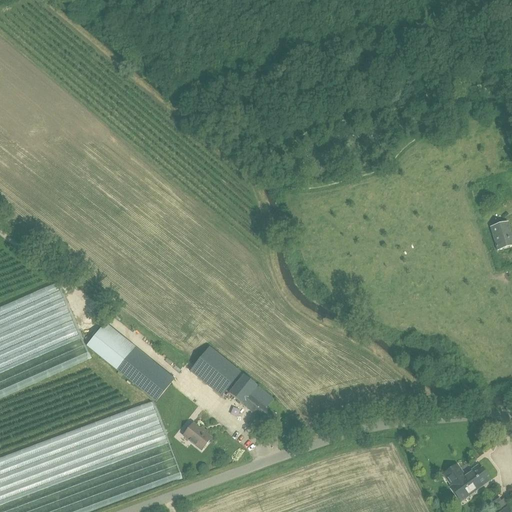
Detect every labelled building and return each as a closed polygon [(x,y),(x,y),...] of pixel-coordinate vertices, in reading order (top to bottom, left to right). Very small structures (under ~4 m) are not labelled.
[(490,228),(497,251),(511,246),(511,237),(508,223),(490,228)] [(101,327),(86,347),(116,371),(132,352),(101,327)] [(190,371),(221,397),(240,373),(209,348),(190,371)] [(116,371),(156,403),(171,383),(132,352),(116,371)] [(228,394),(244,407),(272,429),(281,418),(267,408),(274,400),(243,376),(228,394)] [(184,436),(201,450),(211,438),(204,432),(193,424),(184,436)] [(457,465),(443,475),(462,501),(489,481),(484,475),(486,474),(483,470),(482,472),(477,466),(465,475),(457,465)] [(484,495),(476,501),(481,508),(489,502),(488,501),(489,501),(484,495)] [(496,496),(489,501),(488,501),(489,502),(493,507),(497,504),(500,501),(496,496)] [(500,501),(497,504),(500,508),(508,503),(504,498),(500,501)]
